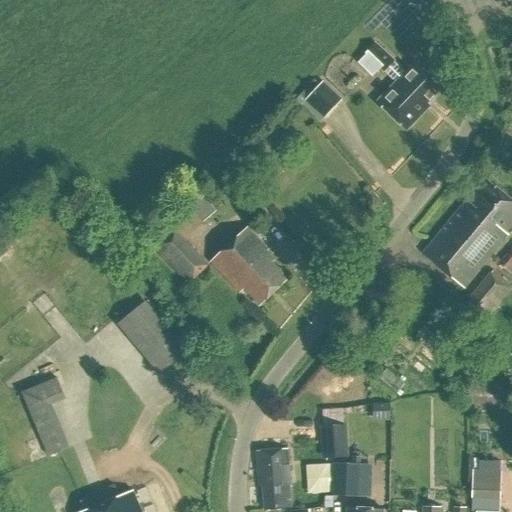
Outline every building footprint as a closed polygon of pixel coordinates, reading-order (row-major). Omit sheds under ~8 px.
[(377,103),(406,130),(429,106),(426,104),(442,88),(416,63),(406,73),(394,62),(395,60),(376,43),(358,63),(373,77),(381,69),(396,83),(377,103)] [(306,101),(324,119),(341,100),(323,83),(306,101)] [(511,200),(486,179),(423,254),(464,288),(508,236),(505,234),(511,225),(511,222),(511,200)] [(184,200),(165,218),(144,239),(187,285),(209,265),(184,239),(216,210),(198,189),(184,200)] [(241,295),(245,291),(261,306),(288,280),(273,264),(275,262),(266,252),(268,250),(247,228),(210,263),(241,295)] [(511,247),(509,251),(498,263),(511,274),(511,247)] [(511,287),(494,271),(456,314),(476,330),(480,326),(511,289),(511,287)] [(120,323),(161,372),(186,352),(145,302),(120,323)] [(388,366),(378,378),(396,392),(406,381),(388,366)] [(22,393),(49,456),(60,451),(39,400),(62,390),(57,378),(22,393)] [(322,425),(324,459),(346,458),(344,424),(342,424),(341,416),(325,417),(325,425),(322,425)] [(255,452),(257,483),(263,483),(265,511),(291,509),(288,473),(290,473),(288,449),(255,452)] [(360,496),(362,464),(333,462),(331,495),(355,497),(355,496),(360,496)] [(494,511),(495,511),(494,511),(499,511),(497,511),(497,497),(501,497),(501,471),(473,470),(472,496),(478,497),(477,511),(494,511)] [(90,511),(140,511),(133,494),(90,511)]
